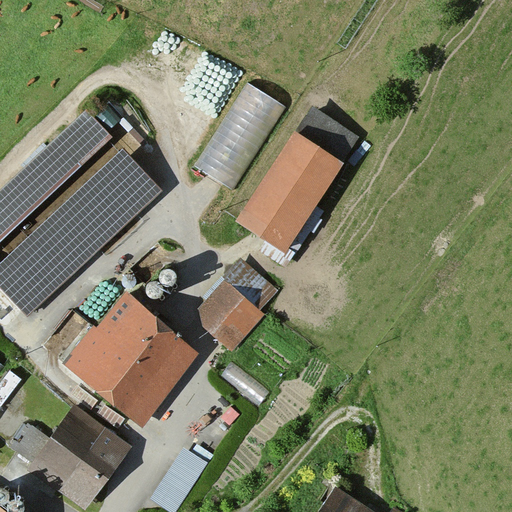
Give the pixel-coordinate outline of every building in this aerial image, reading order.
[(249,77),(196,161),(233,184),(285,100),(249,77)] [(86,116),(0,194),(0,281),(29,313),(158,194),(86,116)] [(305,126),(242,221),(282,247),(345,152),(305,126)] [(205,326),(228,348),(259,314),(229,283),(202,312),(205,326)] [(188,341),(128,293),(69,366),(129,414),(188,341)] [(123,447),(70,406),(30,457),(83,498),(123,447)] [(211,453),(186,437),(151,494),(176,509),(211,453)] [(380,511),(335,483),(315,511),(380,511)]
